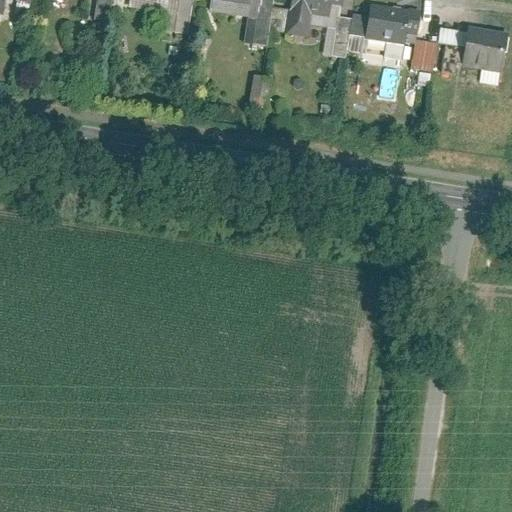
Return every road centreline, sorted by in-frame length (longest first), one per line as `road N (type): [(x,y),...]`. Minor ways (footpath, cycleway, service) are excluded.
road 1 (tertiary): [(0,123),(511,208)]
road 2 (track): [(464,201),(422,511)]
